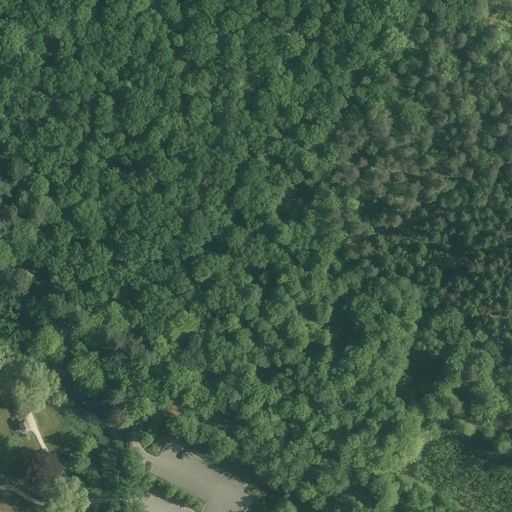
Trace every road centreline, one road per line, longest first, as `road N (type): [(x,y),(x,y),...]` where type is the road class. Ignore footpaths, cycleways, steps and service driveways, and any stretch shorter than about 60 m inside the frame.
road 1 (tertiary): [(383,511),(0,295)]
road 2 (track): [(511,209),(417,217),(240,283),(210,304),(162,385)]
